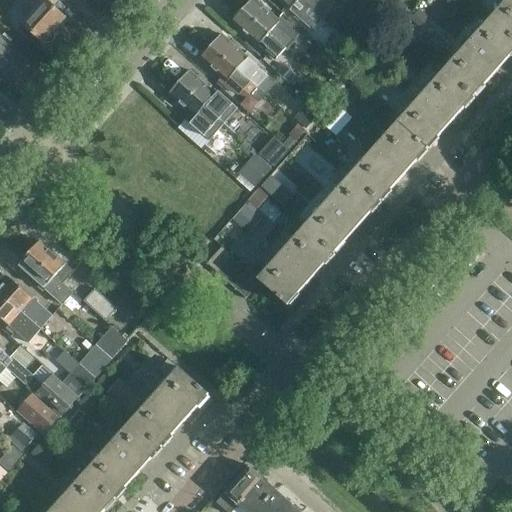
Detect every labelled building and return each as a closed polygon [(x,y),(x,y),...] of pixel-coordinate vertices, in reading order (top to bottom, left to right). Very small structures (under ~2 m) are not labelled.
[(20,0),(35,13),(23,26),(43,44),(44,44),(48,45),(52,44),(55,40),(55,36),(54,33),(66,19),(55,8),(62,0),(20,0)] [(254,0),(253,0),(243,11),(287,50),(294,42),(300,35),(281,18),(278,21),(254,0)] [(324,19),(302,0),(278,0),(291,11),(293,8),(312,25),(320,17),(323,20),(324,19)] [(302,0),(324,19),(332,10),(319,0),(302,0)] [(511,0),(507,0),(491,18),(511,37),(511,0)] [(287,50),(243,11),(233,23),(260,47),(262,44),(279,59),(287,50)] [(498,70),(511,53),(511,37),(491,18),(444,71),(474,97),(488,81),(498,70)] [(0,73),(8,81),(12,85),(31,64),(0,35),(0,73)] [(222,35),(212,47),(264,94),(273,84),(255,68),(254,69),(246,62),(249,59),(222,35)] [(264,94),(212,47),(201,59),(223,79),(219,83),(231,93),(247,98),(251,95),(260,102),(265,96),(264,95),(264,94)] [(297,76),(284,65),(276,74),(289,85),(297,76)] [(449,124),(474,97),(444,71),(435,81),(397,123),(427,149),(449,124)] [(190,72),(179,84),(224,123),(232,114),(221,105),(214,99),(216,96),(190,72)] [(179,84),(168,95),(195,119),(193,122),(208,136),(213,130),(216,133),(223,125),(222,125),(224,123),(179,84)] [(405,174),(427,149),(397,123),(351,175),(381,202),(405,174)] [(255,146),(279,163),(291,146),(267,129),(255,146)] [(355,230),(381,202),(351,175),(304,227),(334,254),(355,230)] [(314,276),(334,254),(304,227),(269,267),(262,261),(251,273),(260,282),(287,306),(314,276)] [(40,242),(29,254),(74,294),(63,284),(73,273),(66,266),(40,242)] [(222,247),(221,248),(206,264),(215,273),(231,255),(225,249),(222,247)] [(74,294),(29,254),(18,266),(63,306),(74,294)] [(231,255),(215,273),(225,282),(241,264),(231,255)] [(241,264),(225,282),(235,290),(251,273),(241,264)] [(260,282),(251,273),(235,290),(245,299),(260,282)] [(53,317),(33,300),(10,279),(0,289),(0,294),(41,331),(53,317)] [(117,310),(95,290),(84,302),(106,322),(117,310)] [(41,331),(0,294),(0,318),(28,344),(41,331)] [(129,342),(128,342),(112,328),(96,345),(113,360),(129,342)] [(96,380),(113,360),(96,345),(79,365),(96,380)] [(0,363),(5,368),(18,380),(25,385),(33,376),(26,370),(27,370),(14,359),(12,360),(0,349),(0,363)] [(44,364),(35,375),(45,384),(54,372),(44,364)] [(66,379),(83,394),(96,380),(79,365),(66,379)] [(184,422),(209,394),(180,368),(133,420),(162,446),(184,422)] [(80,399),(79,398),(53,375),(36,395),(34,393),(33,393),(60,418),(61,418),(62,419),(80,399)] [(105,377),(97,385),(106,393),(113,384),(105,377)] [(60,418),(33,393),(17,413),(44,437),(60,418)] [(139,472),(162,446),(133,420),(86,473),(116,499),(139,472)] [(26,446),(36,436),(25,426),(15,437),(26,446)] [(33,453),(44,462),(53,451),(43,442),(33,453)] [(10,449),(1,460),(10,468),(20,456),(10,449)] [(0,465),(0,481),(8,473),(0,465)] [(224,494),(224,495),(216,503),(225,511),(232,511),(263,478),(250,466),(224,494)] [(103,511),(116,499),(86,473),(51,511),(103,511)] [(263,478),(232,511),(234,511),(239,507),(243,511),(255,511),(276,489),(263,478)] [(276,489),(255,511),(278,511),(289,501),(276,489)] [(301,511),(289,501),(278,511),(301,511)]
